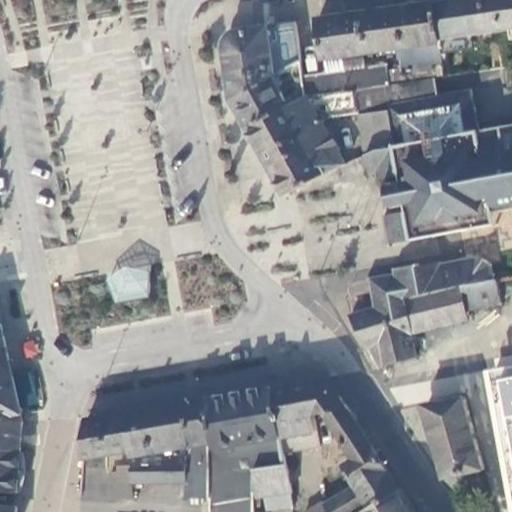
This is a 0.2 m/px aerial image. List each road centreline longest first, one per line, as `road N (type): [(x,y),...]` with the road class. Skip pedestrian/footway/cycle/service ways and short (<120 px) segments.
road 1 (residential): [(184,0),(173,29),(211,221),(297,321)]
road 2 (residential): [(61,371),(297,321)]
road 3 (tertiary): [(297,321),(337,357),(442,511)]
road 4 (residential): [(0,79),(32,254)]
road 5 (unknown): [(45,508),(189,511)]
road 6 (residential): [(61,371),(66,415),(45,511)]
road 7 (residential): [(32,254),(61,371)]
